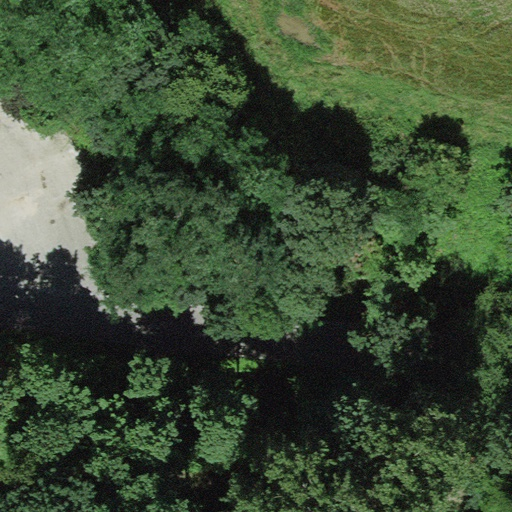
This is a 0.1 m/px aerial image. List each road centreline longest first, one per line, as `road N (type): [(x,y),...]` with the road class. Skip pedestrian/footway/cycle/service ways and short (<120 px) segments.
road 1 (unclassified): [(511,356),(0,300)]
road 2 (track): [(511,496),(0,477)]
